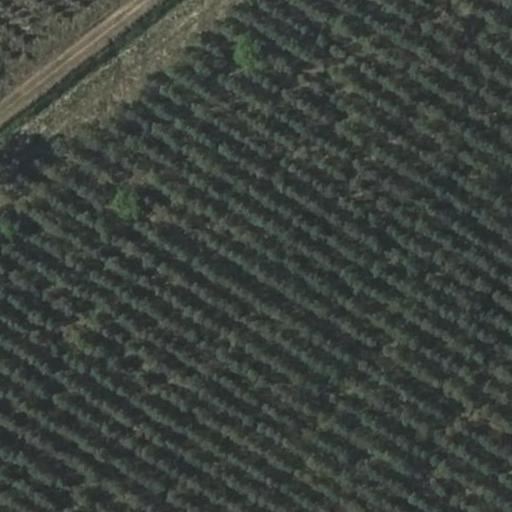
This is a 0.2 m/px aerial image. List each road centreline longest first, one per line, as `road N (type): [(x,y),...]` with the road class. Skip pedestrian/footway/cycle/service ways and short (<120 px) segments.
road 1 (track): [(228,0),(0,184)]
road 2 (track): [(130,0),(0,101)]
